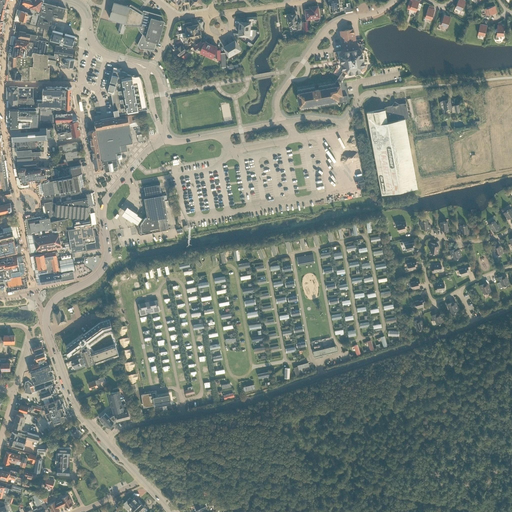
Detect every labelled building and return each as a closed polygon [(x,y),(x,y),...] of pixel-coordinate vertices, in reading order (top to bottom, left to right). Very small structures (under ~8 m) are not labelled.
[(0,0),(0,31),(2,31),(2,25),(3,20),(3,18),(3,19),(6,8),(5,8),(5,7),(8,0),(0,0)] [(22,5),(41,10),(43,2),(44,0),(42,0),(20,0),(19,4),(22,5)] [(328,0),(330,11),(340,10),(338,0),(328,0)] [(415,0),(409,0),(407,9),(416,12),(417,8),(418,6),(419,1),(415,0)] [(464,0),(458,0),(455,8),(461,11),(466,0),(464,0)] [(65,8),(43,2),(41,10),(23,5),(21,10),(17,9),(28,12),(27,13),(33,15),(30,24),(40,27),(41,27),(44,28),(50,29),(53,16),(62,19),(65,8)] [(123,33),(124,28),(123,28),(128,7),(114,3),(112,9),(110,9),(109,12),(111,12),(109,19),(120,22),(117,32),(123,33)] [(495,5),(484,9),(486,15),(497,12),(495,5)] [(312,9),(305,10),(306,19),(313,18),(313,19),(314,19),(314,20),(314,21),(315,21),(316,21),(316,22),(317,22),(318,21),(319,21),(319,20),(319,19),(319,18),(318,6),(312,7),(312,9)] [(428,7),(425,18),(431,20),(434,9),(432,9),(429,7),(428,7)] [(27,13),(28,12),(17,9),(15,17),(19,18),(19,19),(24,20),(24,22),(30,24),(33,15),(27,13)] [(288,19),(287,19),(288,24),(289,24),(289,26),(292,26),(293,27),(294,29),(296,28),(296,30),(302,29),(301,21),(297,21),(296,14),(288,15),(288,19)] [(444,15),(441,25),(447,27),(451,17),(444,15)] [(30,24),(24,22),(19,21),(17,30),(26,32),(26,33),(36,35),(37,31),(40,32),(40,27),(30,24)] [(188,32),(199,30),(199,29),(200,28),(200,25),(199,25),(198,24),(191,25),(191,22),(183,23),(184,30),(187,29),(188,32)] [(480,23),(477,35),(484,36),(487,25),(480,23)] [(358,47),(360,44),(363,44),(363,43),(360,44),(357,48),(353,29),(341,31),(344,50),(342,51),(341,52),(340,53),(340,54),(339,55),(338,56),(338,57),(338,58),(338,59),(338,61),(338,63),(336,63),(337,65),(337,66),(339,68),(339,69),(339,70),(339,71),(339,72),(339,73),(339,74),(337,73),(336,73),(335,75),(334,77),(334,78),(334,80),(335,83),(339,101),(339,102),(342,101),(343,101),(343,100),(345,99),(345,98),(345,97),(343,84),(343,83),(343,82),(343,81),(343,80),(345,80),(346,79),(346,78),(347,78),(348,77),(349,77),(350,76),(352,76),(353,77),(354,77),(355,77),(355,76),(356,75),(357,75),(359,75),(360,74),(361,73),(362,73),(363,72),(363,71),(364,70),(365,69),(366,68),(367,66),(367,65),(367,63),(368,61),(370,61),(369,60),(369,59),(369,57),(368,56),(368,55),(367,54),(367,53),(366,52),(365,51),(364,50),(363,51),(358,47)] [(16,37),(29,39),(36,40),(36,35),(26,33),(26,32),(17,30),(16,37)] [(53,30),(50,40),(60,42),(60,43),(63,33),(53,30)] [(200,31),(199,30),(188,32),(186,32),(186,35),(184,36),(185,42),(189,42),(194,41),(193,38),(197,38),(197,36),(201,36),(200,34),(201,34),(201,31),(200,31)] [(65,34),(62,44),(63,44),(63,43),(72,46),(75,36),(65,34)] [(144,35),(143,34),(137,44),(140,48),(145,48),(147,40),(145,39),(146,36),(145,35),(144,35)] [(10,49),(9,55),(9,56),(12,56),(16,56),(19,57),(27,57),(28,56),(31,57),(31,56),(32,52),(46,54),(48,44),(45,44),(46,42),(42,41),(36,40),(29,39),(29,42),(15,39),(14,46),(10,46),(10,49)] [(156,42),(147,40),(145,48),(154,49),(156,42)] [(206,54),(211,45),(208,43),(207,42),(205,41),(205,42),(205,43),(203,43),(202,43),(200,41),(193,46),(195,49),(196,48),(201,51),(206,54)] [(229,44),(234,53),(240,50),(234,41),(229,44)] [(234,53),(229,44),(224,47),(229,56),(234,53)] [(73,48),(56,45),(55,53),(55,55),(59,56),(59,53),(72,56),(73,48)] [(176,51),(179,56),(186,51),(182,46),(181,47),(181,45),(176,49),(177,50),(176,51)] [(212,45),(211,45),(206,54),(211,56),(212,56),(217,59),(217,60),(220,59),(220,50),(217,50),(217,49),(215,48),(216,47),(214,46),(212,45)] [(11,57),(10,80),(47,81),(47,59),(48,59),(56,60),(57,56),(46,54),(32,52),(31,56),(33,57),(33,58),(19,57),(16,56),(16,57),(11,57)] [(61,57),(60,61),(62,62),(63,61),(65,61),(65,66),(73,67),(74,59),(61,57)] [(113,70),(107,93),(111,94),(115,115),(147,109),(142,83),(142,81),(141,79),(139,76),(135,76),(113,70)] [(335,83),(318,86),(319,90),(315,90),(314,87),(297,90),(300,109),(339,102),(339,101),(335,83)] [(9,98),(33,99),(33,96),(33,87),(27,87),(27,88),(18,87),(17,87),(9,87),(9,98)] [(37,99),(37,106),(40,106),(40,121),(53,121),(54,107),(59,108),(70,108),(71,87),(56,87),(46,87),(46,89),(43,89),(43,99),(37,99)] [(9,107),(18,107),(33,107),(33,99),(9,98),(9,107)] [(440,101),(440,102),(441,107),(444,107),(444,110),(451,109),(452,112),(455,112),(459,111),(458,105),(454,105),(454,106),(451,106),(450,99),(443,101),(440,101)] [(385,109),(367,112),(382,195),(417,188),(405,119),(409,118),(406,103),(399,105),(395,102),(392,106),(384,107),(385,109)] [(36,108),(33,107),(18,107),(18,108),(9,109),(9,115),(11,115),(11,127),(25,127),(38,126),(38,115),(36,115),(36,108)] [(72,114),(55,114),(56,124),(59,138),(80,134),(77,120),(77,117),(76,117),(76,116),(76,115),(75,115),(74,115),(74,114),(73,114),(72,114)] [(129,126),(129,123),(127,116),(95,122),(96,128),(103,169),(104,168),(105,172),(117,170),(117,166),(118,166),(117,159),(122,159),(121,152),(127,151),(126,144),(132,143),(129,126)] [(53,126),(11,129),(15,129),(16,140),(12,140),(54,137),(53,126)] [(103,169),(96,128),(92,129),(92,130),(89,131),(93,157),(94,161),(95,161),(96,170),(103,169)] [(40,139),(35,139),(16,141),(12,141),(13,155),(17,155),(32,155),(41,154),(40,151),(44,150),(43,139),(40,139)] [(64,163),(71,162),(73,161),(72,158),(78,157),(77,150),(78,150),(77,142),(62,145),(58,146),(59,150),(57,151),(57,154),(64,152),(66,159),(63,160),(64,163)] [(18,168),(30,167),(37,166),(36,159),(33,160),(18,161),(18,168)] [(3,178),(7,178),(4,161),(0,161),(0,190),(9,189),(8,184),(4,184),(3,178)] [(67,176),(58,177),(42,181),(42,183),(39,184),(39,185),(40,193),(41,194),(44,194),(45,196),(75,190),(84,186),(81,173),(82,172),(81,165),(63,169),(64,173),(67,173),(67,176)] [(42,181),(58,177),(57,169),(45,167),(30,167),(18,168),(19,176),(17,176),(16,178),(18,185),(19,186),(20,187),(22,187),(29,186),(30,184),(29,182),(42,180),(42,181)] [(141,217),(136,224),(138,225),(136,227),(138,233),(139,234),(140,235),(168,230),(167,225),(168,225),(168,221),(166,221),(166,218),(168,217),(164,194),(162,195),(161,190),(160,184),(144,187),(145,193),(145,198),(144,198),(147,216),(146,218),(145,217),(144,219),(141,217)] [(0,200),(8,199),(8,196),(11,195),(10,191),(0,192),(0,200)] [(68,229),(90,225),(96,224),(94,212),(90,213),(90,211),(88,211),(88,205),(93,206),(92,202),(91,197),(46,205),(43,206),(44,213),(48,214),(49,218),(41,219),(41,218),(39,217),(34,218),(34,219),(32,218),(28,219),(27,220),(26,219),(25,221),(26,222),(25,223),(26,227),(27,228),(27,229),(27,234),(29,235),(29,236),(52,231),(59,230),(66,229),(68,229)] [(11,203),(0,205),(0,213),(12,211),(12,209),(15,208),(14,205),(11,206),(11,203)] [(135,212),(127,206),(121,214),(129,220),(132,222),(133,220),(137,223),(141,217),(137,214),(138,213),(135,212)] [(401,224),(397,225),(399,233),(406,231),(405,226),(407,226),(405,221),(401,223),(401,224)] [(427,221),(420,221),(421,229),(425,228),(425,230),(430,230),(430,225),(428,225),(427,221)] [(495,221),(488,225),(492,231),(496,229),(497,230),(501,228),(499,224),(497,225),(495,221)] [(447,222),(440,223),(440,230),(445,230),(445,232),(450,231),(449,226),(447,227),(447,222)] [(0,241),(14,238),(18,237),(16,227),(14,225),(3,228),(4,232),(0,233),(0,241)] [(90,225),(68,229),(72,252),(74,251),(86,249),(86,250),(97,248),(95,237),(93,230),(93,227),(91,227),(90,225)] [(467,225),(459,226),(460,233),(465,233),(465,235),(470,234),(469,229),(467,229),(467,225)] [(52,231),(29,236),(28,236),(31,253),(37,252),(62,247),(59,230),(52,231)] [(0,241),(0,256),(21,251),(18,238),(0,241)] [(409,243),(405,244),(407,252),(414,250),(413,245),(415,245),(414,240),(409,241),(409,243)] [(430,243),(429,248),(431,248),(430,252),(438,253),(439,246),(434,245),(435,244),(430,243)] [(496,245),(491,247),(492,251),(494,251),(495,255),(502,253),(500,246),(496,247),(496,245)] [(454,249),(452,249),(452,247),(449,248),(451,255),(453,254),(454,259),(461,256),(459,249),(455,251),(454,249)] [(51,253),(36,255),(38,269),(40,277),(59,273),(56,258),(55,252),(51,253)] [(1,259),(0,259),(0,278),(5,278),(5,281),(11,280),(10,278),(21,276),(24,274),(25,269),(22,256),(18,257),(15,257),(14,258),(14,255),(1,258),(1,259)] [(411,262),(407,263),(409,271),(416,269),(415,265),(417,264),(415,260),(411,261),(411,262)] [(434,268),(432,268),(432,273),(437,273),(437,271),(441,271),(441,263),(433,264),(434,268)] [(469,270),(468,268),(470,267),(469,264),(463,266),(463,268),(459,269),(461,277),(468,274),(467,270),(469,270)] [(62,273),(35,278),(36,285),(40,284),(49,283),(67,280),(74,278),(73,276),(72,271),(62,273)] [(502,276),(497,278),(499,282),(497,283),(498,288),(502,287),(502,286),(509,284),(507,277),(502,278),(502,276)] [(415,281),(410,282),(412,289),(419,288),(418,283),(420,283),(419,278),(414,279),(415,281)] [(437,287),(435,287),(435,292),(440,292),(440,290),(444,290),(443,282),(436,283),(437,287)] [(483,284),(479,286),(480,290),(482,290),(484,294),(491,291),(488,284),(484,286),(483,284)] [(419,300),(414,301),(417,309),(424,307),(422,302),(424,302),(423,297),(418,298),(419,300)] [(158,300),(138,304),(140,314),(160,310),(158,300)] [(451,303),(447,305),(448,309),(450,308),(452,312),(459,310),(456,303),(452,304),(451,303)] [(59,311),(55,312),(59,324),(67,321),(65,316),(62,318),(59,311)] [(436,314),(431,316),(433,320),(435,320),(436,324),(443,321),(441,314),(436,316),(436,314)] [(69,354),(71,361),(74,369),(93,362),(87,344),(86,343),(88,341),(90,344),(106,332),(113,330),(110,319),(100,322),(66,347),(69,354)] [(417,320),(412,321),(413,326),(415,325),(416,330),(424,327),(422,320),(417,322),(417,320)] [(114,345),(91,353),(94,361),(113,354),(114,356),(119,354),(116,341),(113,342),(114,345)] [(336,345),(313,351),(315,358),(323,356),(322,355),(337,351),(336,345)] [(35,364),(31,365),(32,369),(48,364),(46,359),(47,358),(44,350),(43,350),(42,346),(33,349),(35,353),(34,353),(36,359),(34,359),(35,361),(34,361),(35,364)] [(0,358),(0,363),(1,363),(1,370),(10,370),(10,363),(6,363),(6,359),(0,358)] [(298,367),(294,368),(296,375),(303,373),(302,368),(309,366),(308,362),(297,365),(298,367)] [(48,364),(31,370),(32,375),(33,374),(34,376),(35,376),(36,377),(35,377),(36,380),(34,380),(36,384),(54,378),(52,374),(51,374),(50,372),(49,372),(48,371),(49,371),(49,369),(50,368),(48,364)] [(99,379),(88,383),(90,389),(98,386),(96,382),(97,381),(98,384),(100,383),(100,382),(102,382),(105,381),(104,381),(106,380),(104,377),(99,379)] [(51,379),(33,386),(35,392),(42,390),(42,391),(40,392),(44,404),(50,402),(48,399),(52,397),(52,395),(53,395),(54,395),(56,395),(57,393),(55,389),(56,388),(55,386),(54,386),(53,386),(52,384),(53,383),(52,382),(51,382),(51,379)] [(191,389),(185,390),(186,395),(194,393),(193,388),(193,386),(190,387),(191,389)] [(105,413),(100,418),(102,421),(101,422),(104,426),(106,425),(108,426),(110,428),(113,425),(114,427),(113,425),(114,424),(115,424),(117,423),(118,423),(119,422),(119,420),(130,417),(127,408),(124,409),(123,404),(121,405),(118,395),(121,394),(119,387),(113,389),(113,392),(108,393),(110,393),(110,396),(108,397),(109,400),(111,400),(112,402),(109,403),(112,403),(113,405),(110,406),(111,410),(112,409),(113,412),(114,412),(115,414),(114,415),(113,415),(111,416),(110,417),(105,413)] [(161,396),(161,395),(156,396),(155,390),(144,392),(144,393),(146,392),(146,394),(141,395),(144,407),(154,405),(155,406),(163,404),(170,402),(169,395),(161,396)] [(45,414),(47,413),(50,421),(49,422),(50,424),(66,419),(65,416),(64,417),(64,415),(65,414),(64,411),(66,411),(63,403),(60,404),(59,402),(60,402),(59,399),(54,401),(52,397),(48,399),(50,402),(44,404),(43,405),(44,407),(45,407),(46,409),(44,410),(45,414)] [(32,408),(31,407),(21,404),(19,411),(26,413),(27,409),(32,411),(32,408)] [(16,415),(13,426),(21,428),(24,417),(16,415)] [(60,434),(68,429),(65,424),(57,430),(60,434)] [(70,429),(65,433),(68,436),(71,434),(72,435),(73,433),(77,437),(81,433),(82,433),(73,424),(73,425),(69,429),(70,429)] [(39,436),(31,434),(20,430),(19,434),(11,432),(10,438),(11,438),(9,444),(23,448),(26,438),(38,441),(39,436)] [(38,444),(34,472),(40,473),(42,459),(41,459),(41,458),(40,458),(38,458),(40,451),(46,451),(46,444),(38,444)] [(58,447),(58,473),(68,473),(68,447),(58,447)] [(6,452),(4,457),(13,459),(16,460),(18,461),(19,461),(20,456),(12,454),(6,452)] [(1,469),(0,471),(0,473),(15,478),(16,476),(15,475),(16,471),(10,469),(10,472),(1,469)] [(17,485),(17,484),(18,479),(16,478),(15,478),(0,473),(0,477),(8,480),(8,478),(15,480),(13,484),(17,485)] [(46,478),(46,480),(44,486),(52,488),(54,480),(46,478)] [(18,479),(17,484),(18,484),(18,482),(21,483),(21,485),(28,487),(30,483),(23,481),(23,480),(22,480),(18,479)] [(0,490),(7,493),(9,488),(0,485),(0,490)] [(7,493),(0,490),(0,496),(4,498),(4,497),(6,498),(5,501),(11,502),(12,497),(7,496),(7,493)] [(62,500),(59,501),(62,507),(65,505),(66,507),(73,504),(68,495),(61,498),(62,500)] [(130,498),(122,505),(124,507),(128,510),(131,507),(135,511),(142,504),(138,500),(137,501),(134,498),(132,500),(130,498)] [(0,505),(1,507),(0,506),(0,511),(7,511),(6,508),(9,507),(7,503),(0,500),(0,505)] [(62,507),(59,501),(56,503),(55,501),(48,505),(51,511),(55,511),(59,510),(58,508),(62,507)] [(197,511),(206,507),(205,505),(206,504),(206,503),(205,503),(204,502),(195,506),(196,507),(195,507),(196,510),(197,510),(197,511)]
